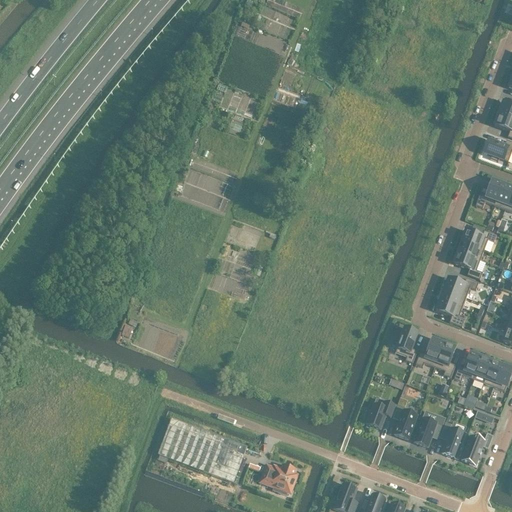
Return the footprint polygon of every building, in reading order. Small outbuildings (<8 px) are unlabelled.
[(511,105),(503,103),(498,114),(511,119),(511,105)] [(511,119),(498,114),(494,126),(510,132),(507,138),(511,139),(511,119)] [(511,142),(506,141),(504,147),(488,141),(484,154),(491,156),(490,160),(498,163),(499,159),(508,163),(511,152),(511,142)] [(482,188),(475,206),(483,209),(485,203),(495,207),(503,185),(492,180),(489,190),(482,188)] [(505,211),(511,192),(511,187),(503,185),(495,207),(505,211)] [(375,243),(378,235),(368,230),(364,239),(375,243)] [(466,232),(462,243),(484,251),(488,241),(494,244),(497,236),(484,232),(482,238),(476,236),(476,235),(476,236),(474,235),(474,234),(473,234),(466,232)] [(458,253),(480,261),(484,251),(462,243),(459,249),(459,252),(458,251),(458,252),(458,253)] [(476,271),(480,261),(458,253),(454,264),(461,267),(462,267),(464,268),(463,268),(464,268),(469,270),(467,276),(480,281),(482,274),(476,271)] [(444,290),(466,299),(470,289),(476,291),(479,284),(466,279),(464,285),(448,279),(444,290)] [(444,290),(440,300),(462,309),(466,299),(444,290)] [(459,319),(462,309),(440,300),(436,311),(452,317),(449,323),(462,328),(465,321),(459,319)] [(136,327),(138,322),(130,319),(128,324),(136,327)] [(125,328),(122,335),(129,338),(132,330),(125,328)] [(411,349),(417,334),(404,329),(402,337),(398,335),(395,343),(399,344),(395,353),(407,358),(405,362),(413,364),(417,352),(411,349)] [(511,333),(507,331),(503,342),(510,345),(510,346),(511,346),(511,345),(511,333)] [(444,344),(432,339),(426,355),(420,353),(415,365),(423,368),(424,364),(435,368),(444,344)] [(450,364),(456,348),(444,344),(435,368),(445,372),(444,376),(451,379),(456,366),(450,364)] [(463,377),(473,380),(482,358),(481,358),(481,357),(480,357),(480,358),(478,357),(478,356),(478,357),(471,354),(465,370),(459,367),(454,380),(461,383),(463,377)] [(483,384),(492,362),(491,362),(491,361),(490,362),(488,361),(489,360),(488,360),(482,358),(473,380),(474,381),(475,376),(485,379),(483,384)] [(483,384),(493,388),(502,366),(501,365),(500,365),(498,365),(499,364),(498,364),(492,362),(483,384)] [(511,369),(502,366),(493,388),(505,392),(509,380),(510,380),(509,380),(510,378),(511,378),(510,377),(511,372),(511,369)] [(398,382),(396,388),(402,390),(404,384),(398,382)] [(477,402),(479,393),(469,390),(466,399),(477,402)] [(371,396),(365,411),(371,413),(366,425),(380,430),(385,416),(391,418),(396,406),(384,402),(385,401),(371,396)] [(475,405),(466,402),(464,406),(469,408),(474,410),(475,405)] [(404,412),(405,409),(397,406),(392,419),(399,422),(394,435),(408,441),(416,419),(417,417),(404,412)] [(247,448),(247,447),(172,419),(158,456),(233,484),(247,448)] [(437,424),(423,419),(414,443),(428,448),(433,435),(438,438),(442,426),(437,424)] [(453,427),(446,424),(441,436),(447,439),(442,454),(456,459),(465,434),(452,429),(453,427)] [(469,465),(476,468),(479,461),(478,460),(479,456),(480,457),(482,452),(481,452),(482,448),(488,450),(493,437),(487,434),(484,442),(471,437),(461,461),(469,464),(469,465)] [(252,459),(250,463),(261,467),(262,463),(252,459)] [(283,465),(282,467),(281,470),(274,467),(273,469),(267,466),(260,483),(274,488),(273,491),(286,496),(287,493),(290,494),(297,476),(294,475),(296,470),(288,467),(283,465)] [(372,492),(377,493),(381,482),(376,480),(372,492)] [(357,490),(343,485),(334,509),(340,511),(354,511),(358,504),(352,502),(357,490)] [(380,511),(385,501),(372,496),(370,502),(364,499),(359,511),(380,511)] [(404,511),(405,509),(391,503),(388,511),(404,511)]
